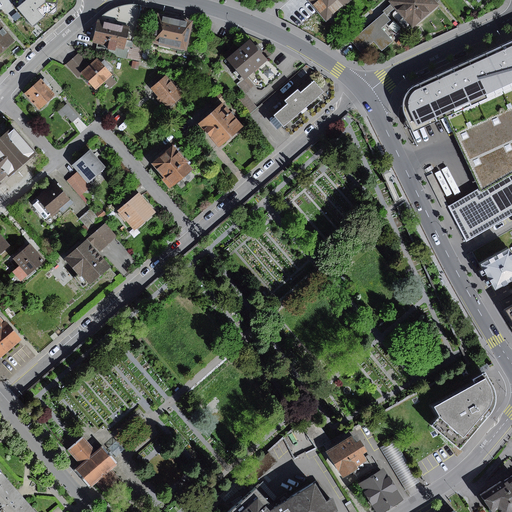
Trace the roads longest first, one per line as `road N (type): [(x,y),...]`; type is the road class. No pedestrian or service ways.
road 1 (residential): [(366,93),(0,403)]
road 2 (residential): [(511,362),(457,274),(366,93)]
road 3 (residential): [(366,93),(277,34),(173,0)]
road 4 (residential): [(511,18),(366,93)]
road 5 (residential): [(402,511),(459,474),(511,415)]
road 6 (residential): [(0,403),(94,511)]
road 7 (residential): [(98,0),(0,97)]
